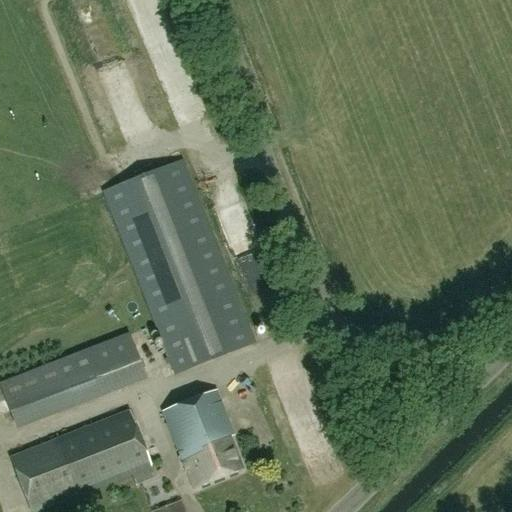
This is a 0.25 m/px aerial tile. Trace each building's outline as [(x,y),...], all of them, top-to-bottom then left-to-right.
[(198,129),(205,126),(184,57),(163,63),(180,120),(194,116),(198,129)] [(253,343),(182,161),(108,189),(102,192),(165,354),(173,374),(253,343)] [(6,384),(19,426),(151,384),(141,353),(95,367),(92,357),(6,384)] [(213,390),(161,411),(193,490),(241,470),(228,437),(232,436),(213,390)] [(154,476),(129,411),(8,458),(28,511),(34,511),(130,475),(133,483),(154,476)]
